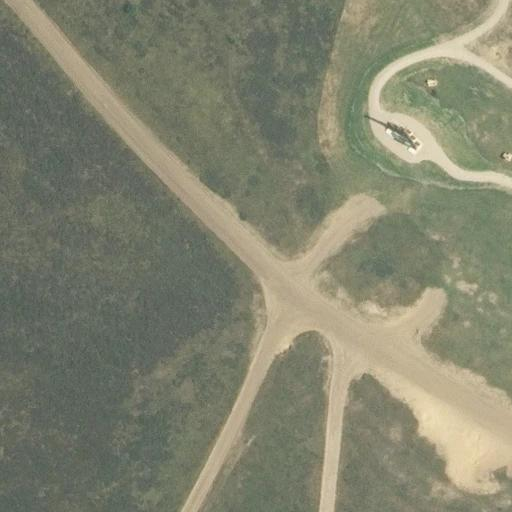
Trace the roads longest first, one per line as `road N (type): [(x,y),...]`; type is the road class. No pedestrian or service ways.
road 1 (track): [(349,326),(293,289),(120,122),(15,0)]
road 2 (track): [(188,511),(293,289)]
road 3 (track): [(511,430),(349,326)]
road 4 (track): [(326,511),(349,326)]
